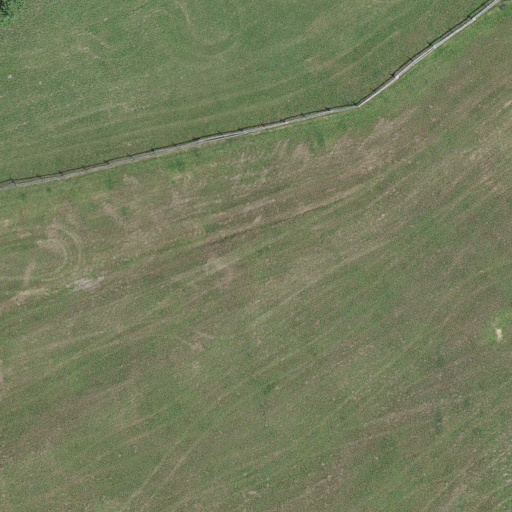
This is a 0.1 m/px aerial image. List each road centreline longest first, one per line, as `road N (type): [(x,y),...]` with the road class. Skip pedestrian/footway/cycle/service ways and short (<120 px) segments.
road 1 (track): [(147,250),(367,177),(437,127),(511,38)]
road 2 (track): [(0,317),(147,250)]
